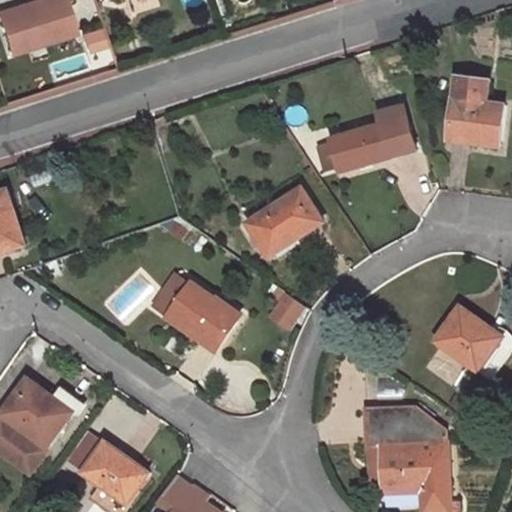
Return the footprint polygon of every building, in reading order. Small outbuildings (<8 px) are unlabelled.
[(75,31),(64,0),(33,0),(35,3),(0,14),(0,20),(10,52),(75,31)] [(458,77),(450,141),(501,148),(506,105),(488,103),(491,81),(458,77)] [(355,139),(334,145),(340,166),(342,172),(416,149),(403,106),(379,114),(382,125),(354,133),(355,139)] [(334,144),(334,145),(355,139),(354,133),(333,139),(334,144)] [(334,144),(320,148),(326,171),(340,166),(334,145),(334,144)] [(324,222),(303,190),(249,224),(267,251),(298,232),(302,237),(324,222)] [(8,191),(0,193),(0,253),(26,245),(8,191)] [(271,257),(302,237),(298,232),(267,251),(271,257)] [(240,317),(192,284),(171,315),(218,348),(240,317)] [(511,350),(511,342),(461,307),(438,340),(480,370),(481,369),(493,378),(511,350)] [(58,400),(29,378),(0,419),(0,447),(32,470),(81,402),(65,391),(58,400)] [(418,407),(366,409),(368,446),(370,446),(382,446),(385,486),(385,493),(422,493),(423,511),(451,511),(447,431),(418,407)] [(123,511),(140,488),(150,473),(107,443),(85,473),(103,486),(94,500),(111,511),(123,511)] [(372,487),(385,486),(382,446),(370,446),(372,487)] [(173,511),(220,511),(204,500),(207,495),(192,484),(173,511)] [(129,511),(145,491),(140,488),(123,511),(129,511)]
